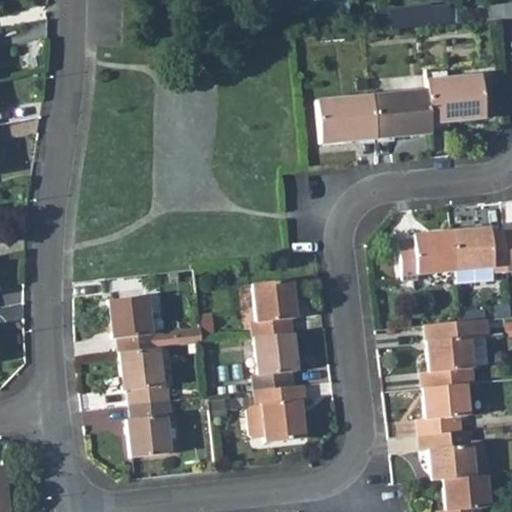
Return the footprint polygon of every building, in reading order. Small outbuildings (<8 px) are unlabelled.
[(325,3),(326,16),(347,15),(346,1),(325,3)] [(511,4),(489,7),(490,20),(511,18),(511,4)] [(426,6),(386,10),(387,30),(448,24),(446,7),(427,9),(426,6)] [(477,21),(490,20),(489,7),(476,8),(477,21)] [(374,11),(375,31),(387,30),(386,10),(374,11)] [(424,91),(427,124),(482,118),(478,76),(423,81),(424,91)] [(424,91),(369,96),(373,139),(428,133),(427,124),(424,91)] [(313,101),(317,144),(373,139),(369,96),(313,101)] [(487,228),(449,232),(452,271),(489,267),(489,272),(490,272),(506,271),(502,231),(487,233),(487,228)] [(511,230),(502,231),(506,271),(511,270),(511,230)] [(452,271),(449,232),(410,235),(411,240),(395,242),(399,281),(415,279),(414,274),(452,271)] [(452,271),(453,284),(491,281),(490,272),(489,272),(489,267),(452,271)] [(250,338),(290,333),(288,319),(293,318),(288,280),(249,284),(254,322),(249,322),(250,338)] [(109,339),(114,338),(116,353),(155,349),(154,344),(153,334),(148,334),(144,296),(105,300),(109,339)] [(456,312),(457,322),(484,320),(502,318),(510,317),(509,307),(456,312)] [(502,318),(503,337),(511,336),(511,317),(510,317),(502,318)] [(425,371),(418,372),(420,388),(462,384),(470,384),(469,366),(466,338),(482,336),(486,336),(484,320),(457,322),(421,326),(425,371)] [(175,346),(200,343),(198,329),(173,331),(175,346)] [(294,371),(290,333),(250,338),(255,375),(250,375),(252,391),(291,387),(289,372),(294,371)] [(482,336),(466,338),(469,366),(484,365),(482,336)] [(159,386),(155,349),(116,353),(120,391),(125,390),(127,405),(166,401),(164,385),(159,386)] [(472,409),(484,406),(480,383),(467,385),(472,409)] [(422,419),(415,419),(416,435),(458,431),(457,416),(465,416),(462,384),(420,388),(422,419)] [(297,401),(302,400),(300,386),(291,387),(252,391),(253,406),(247,407),(244,411),(246,435),(251,439),(262,437),(263,443),(301,439),(297,401)] [(197,397),(198,411),(207,410),(206,396),(197,397)] [(210,400),(213,418),(222,416),(221,399),(210,400)] [(167,406),(166,401),(127,405),(129,419),(123,420),(127,457),(167,453),(162,417),(168,416),(167,406)] [(426,451),(428,481),(440,480),(483,476),(481,444),(469,445),(467,430),(458,431),(416,435),(418,451),(426,451)] [(477,511),(478,509),(486,508),(483,476),(440,480),(443,510),(435,510),(435,511),(477,511)]
